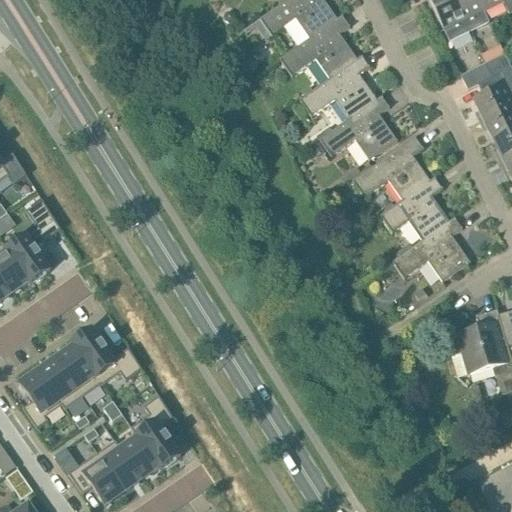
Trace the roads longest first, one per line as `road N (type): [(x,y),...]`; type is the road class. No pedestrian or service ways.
road 1 (primary): [(324,511),(21,23)]
road 2 (residential): [(511,237),(447,108),(416,92),(372,0)]
road 3 (residential): [(403,511),(511,452)]
